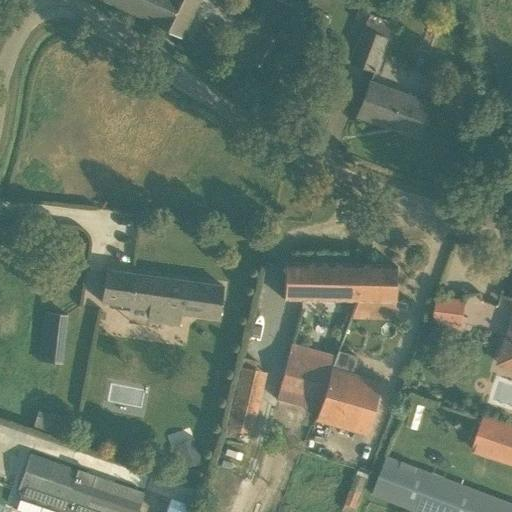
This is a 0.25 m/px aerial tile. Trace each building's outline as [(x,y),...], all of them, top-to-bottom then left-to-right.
[(103,0),(152,22),(151,24),(180,38),(198,0),(103,0)] [(374,71),(391,24),(368,16),(351,62),(374,71)] [(441,38),(460,44),(463,33),(444,27),(441,38)] [(267,71),(281,43),(259,31),(245,59),(267,71)] [(357,116),(419,138),(431,104),(369,82),(357,116)] [(327,300),(356,300),(357,264),(285,263),(284,299),(327,300)] [(357,264),(356,300),(350,317),(380,318),(380,301),(395,301),(395,265),(357,264)] [(223,286),(105,270),(100,302),(148,309),(147,320),(179,325),(181,313),(218,318),(223,286)] [(459,337),(464,302),(437,298),(433,322),(442,324),(440,334),(459,337)] [(67,314),(62,314),(44,312),(39,361),(57,363),(62,363),(67,314)] [(511,322),(503,351),(511,353),(511,322)] [(226,429),(241,432),(251,435),(266,372),(255,369),(257,360),(243,357),(226,429)] [(287,358),(279,388),(322,400),(330,370),(287,358)] [(380,384),(354,376),(330,370),(322,400),(316,420),(364,433),(380,384)] [(42,408),(37,424),(59,431),(64,414),(42,408)] [(511,430),(483,420),(474,448),(511,460),(511,430)] [(178,451),(172,453),(178,471),(202,462),(196,445),(178,451)] [(136,511),(143,493),(30,454),(17,489),(64,505),(61,511),(136,511)] [(420,511),(511,511),(511,503),(386,457),(372,494),(420,511)]
